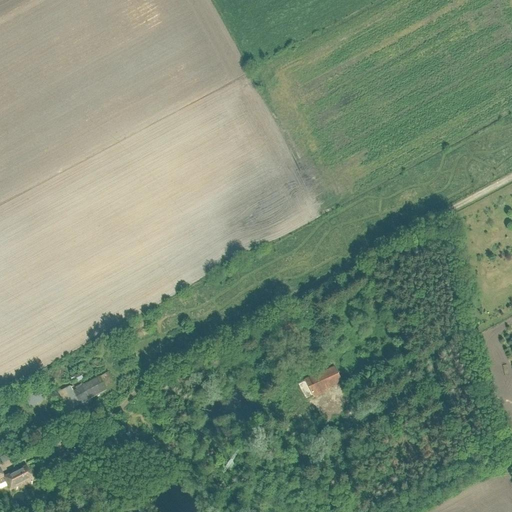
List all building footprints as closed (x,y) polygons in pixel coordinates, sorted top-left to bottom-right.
[(277,328),(279,335),(289,331),(292,339),(300,335),(292,321),(277,328)] [(327,389),(341,382),(334,367),(321,374),(321,373),(304,380),(313,398),(328,390),(327,389)] [(80,401),(87,397),(89,400),(106,391),(104,387),(113,383),(107,373),(82,386),(74,391),(80,401)] [(47,399),(42,389),(24,399),(29,409),(47,399)] [(71,395),(65,399),(74,410),(80,406),(71,395)] [(319,450),(328,442),(322,437),(315,444),(319,450)] [(0,489),(7,486),(10,490),(32,479),(26,466),(3,478),(4,478),(0,479),(0,489)]
